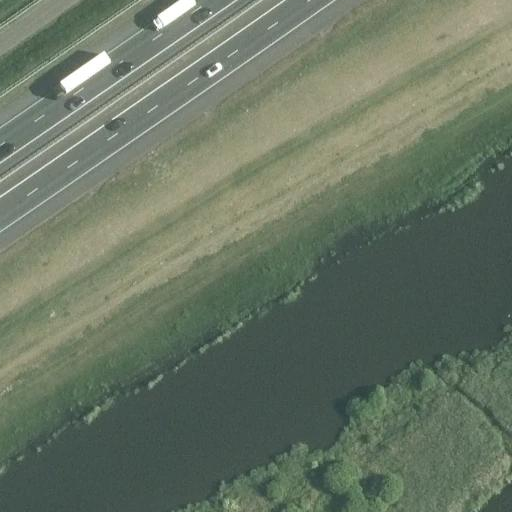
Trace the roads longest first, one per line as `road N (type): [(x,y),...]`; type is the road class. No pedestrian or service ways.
road 1 (motorway): [(0,219),(318,0)]
road 2 (motorway): [(205,0),(0,142)]
